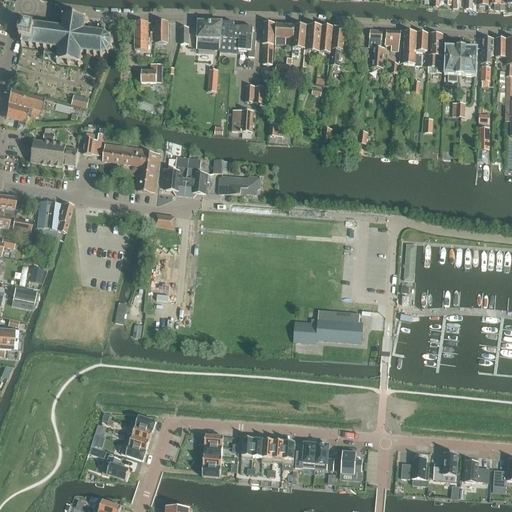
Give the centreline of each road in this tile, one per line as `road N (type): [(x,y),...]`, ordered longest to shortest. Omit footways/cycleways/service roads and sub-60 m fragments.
road 1 (residential): [(511,33),(27,4)]
road 2 (residential): [(511,239),(395,220),(201,205),(185,212)]
road 3 (residential): [(140,511),(170,422),(385,438)]
road 4 (residential): [(185,212),(0,187)]
road 5 (residential): [(385,438),(511,449)]
